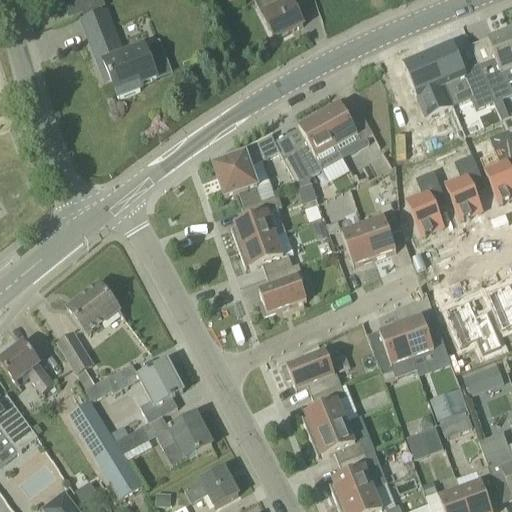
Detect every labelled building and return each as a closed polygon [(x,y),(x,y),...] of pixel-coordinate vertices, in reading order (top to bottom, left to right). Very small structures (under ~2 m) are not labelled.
[(303,29),(288,0),(263,0),(254,4),(274,44),(303,29)] [(325,0),(330,12),(358,3),(356,0),(325,0)] [(81,23),(100,69),(105,67),(118,102),(140,94),(138,89),(157,82),(143,50),(123,58),(105,14),(81,23)] [(488,45),(495,63),(481,69),(490,92),(506,86),(511,84),(511,37),(511,35),(488,45)] [(456,84),(466,80),(464,75),(452,47),(403,68),(441,158),(477,143),(481,141),(456,84)] [(336,106),(317,117),(336,151),(357,140),(361,146),(373,139),(359,115),(347,121),(340,109),(337,111),(335,108),(336,108),(336,106)] [(302,131),(299,133),(305,145),(293,152),(296,156),(308,177),(310,182),(343,163),(336,151),(317,117),(299,127),(299,128),(301,128),(302,131)] [(511,121),(503,125),(511,146),(511,121)] [(272,140),(273,140),(272,139),(231,159),(233,164),(226,167),(214,171),(225,203),(240,198),(245,212),(268,204),(276,201),(271,187),(257,192),(250,172),(263,165),(280,157),(275,146),(274,146),(272,140)] [(499,166),(484,173),(500,209),(511,203),(511,148),(510,144),(493,152),(499,166)] [(295,184),(308,177),(296,156),(283,163),(295,184)] [(461,183),(446,190),(461,226),(484,216),(477,199),(487,195),(472,161),(455,169),(461,183)] [(423,200),(407,207),(423,242),(446,233),(438,216),(449,211),(434,178),(416,185),(423,200)] [(275,239),(285,236),(277,212),(272,214),(268,204),(245,212),(242,213),(246,224),(234,229),(236,233),(233,234),(232,232),(231,233),(238,253),(275,239)] [(382,219),(393,215),(390,207),(379,211),(382,219)] [(318,209),(305,214),(309,226),(322,221),(318,209)] [(363,231),(375,263),(396,256),(384,223),(363,231)] [(338,226),(326,230),(329,238),(340,234),(338,226)] [(353,271),(375,263),(363,231),(341,239),(353,271)] [(246,271),(249,270),(251,274),(262,270),(266,281),(293,271),(288,260),(293,258),(285,236),(275,239),(238,253),(245,273),(246,272),(246,271)] [(293,271),(266,281),(270,292),(259,296),(263,309),(260,310),(264,320),(307,305),(299,283),(303,282),(299,269),(293,271)] [(67,312),(79,328),(88,339),(120,315),(99,288),(67,312)] [(511,288),(490,297),(505,331),(511,327),(511,288)] [(475,304),(452,313),(466,347),(481,341),(488,358),(506,350),(492,316),(481,320),(475,304)] [(422,323),(401,330),(412,363),(434,355),(422,323)] [(379,338),(391,370),(412,363),(401,330),(379,338)] [(58,348),(69,365),(78,380),(87,393),(95,388),(87,374),(93,370),(84,355),(73,338),(58,348)] [(41,397),(52,389),(38,369),(40,368),(23,346),(0,363),(0,366),(18,390),(30,382),(41,397)] [(307,391),(312,402),(341,390),(337,378),(335,379),(326,357),(284,374),(288,384),(291,383),(296,395),(307,391)] [(167,365),(139,381),(147,396),(152,406),(141,412),(149,428),(162,421),(177,413),(172,403),(176,401),(175,400),(183,395),(167,365)] [(85,394),(85,395),(92,407),(112,396),(113,397),(135,386),(127,372),(95,388),(87,393),(85,394)] [(396,382),(393,375),(382,379),(385,386),(396,382)] [(477,377),(464,382),(472,402),(485,397),(489,395),(481,376),(477,377)] [(302,422),(310,442),(346,427),(337,405),(346,401),(341,390),(312,402),(316,413),(305,418),(307,421),(303,423),(302,422)] [(430,404),(438,426),(468,415),(459,393),(430,404)] [(0,432),(18,456),(38,441),(7,399),(6,400),(12,408),(1,417),(0,416),(0,432)] [(143,492),(92,408),(69,422),(120,506),(143,492)] [(184,425),(168,433),(156,440),(164,456),(175,450),(183,465),(186,463),(212,449),(196,419),(184,425)] [(444,431),(450,447),(473,439),(468,423),(444,431)] [(355,448),(346,427),(310,442),(318,461),(319,461),(318,459),(322,458),(323,462),(334,458),(339,469),(365,458),(360,447),(355,448)] [(116,445),(128,438),(124,430),(111,437),(116,445)] [(128,438),(116,445),(123,457),(149,444),(142,432),(129,439),(128,438)] [(435,432),(420,438),(429,459),(444,454),(435,432)] [(511,448),(508,450),(510,454),(485,463),(501,504),(511,499),(511,448)] [(329,489),(337,508),(373,493),(387,487),(374,454),(365,458),(339,469),(343,480),(332,484),(334,488),(331,490),(330,488),(329,489)] [(479,483),(491,479),(488,471),(477,475),(479,483)] [(224,472),(185,494),(193,508),(209,499),(215,511),(239,499),(224,472)] [(461,495),(460,495),(466,511),(490,511),(482,487),(481,487),(479,483),(477,475),(456,482),(461,495)] [(91,486),(75,495),(84,510),(100,501),(91,486)] [(427,502),(438,498),(435,490),(424,494),(427,502)] [(380,511),(373,493),(337,508),(338,511),(380,511)] [(466,511),(460,495),(439,503),(442,511),(466,511)] [(77,511),(65,496),(44,511),(77,511)] [(157,497),(156,510),(170,511),(171,498),(157,497)]
